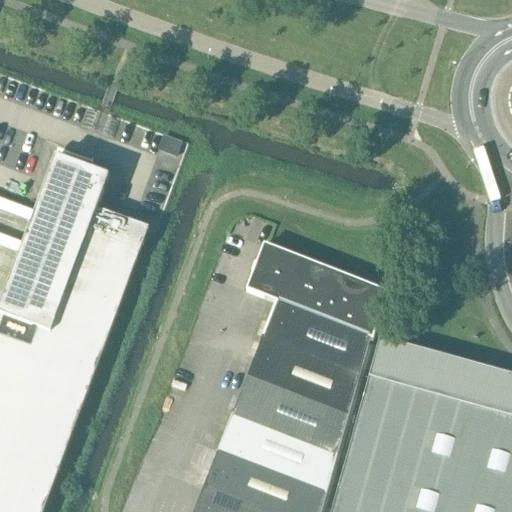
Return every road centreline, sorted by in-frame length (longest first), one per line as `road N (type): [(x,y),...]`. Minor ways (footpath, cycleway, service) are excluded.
road 1 (tertiary): [(71,0),(466,132)]
road 2 (unclassified): [(487,167),(496,186),(492,246),(511,313)]
road 3 (unknown): [(511,388),(372,351)]
road 4 (tertiary): [(495,34),(361,0)]
